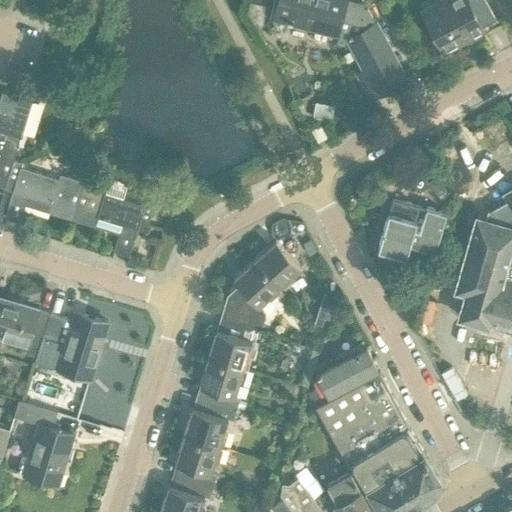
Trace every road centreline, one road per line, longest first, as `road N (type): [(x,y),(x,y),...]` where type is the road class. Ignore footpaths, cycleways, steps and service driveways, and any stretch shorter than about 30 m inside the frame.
road 1 (residential): [(473,490),(310,182)]
road 2 (residential): [(511,68),(315,171),(310,182)]
road 3 (residential): [(179,302),(115,511)]
road 4 (residential): [(179,302),(0,246)]
road 5 (residential): [(310,182),(217,231),(195,254),(179,302)]
